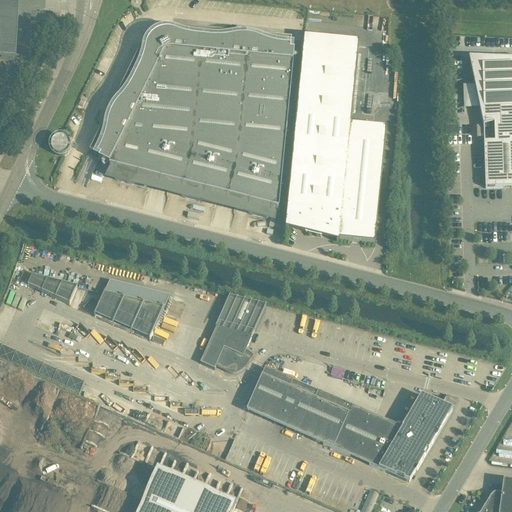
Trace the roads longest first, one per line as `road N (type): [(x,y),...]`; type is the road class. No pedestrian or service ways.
road 1 (unknown): [(71,203),(84,147),(143,22),(194,10),(302,19),(278,257)]
road 2 (unclassified): [(511,318),(44,196),(13,181)]
road 3 (unknown): [(302,19),(369,30),(385,65),(389,117),(373,282)]
road 4 (unknown): [(268,494),(178,447),(132,434),(105,447),(86,478)]
road 5 (unclassified): [(437,511),(511,387)]
road 6 (unclassified): [(13,181),(74,54)]
